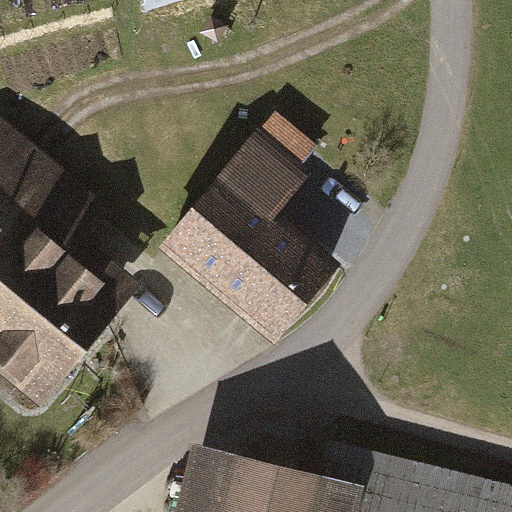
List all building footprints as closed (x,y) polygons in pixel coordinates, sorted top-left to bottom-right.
[(138,0),(144,19),(203,0),(138,0)] [(108,11),(0,37),(0,74),(6,98),(123,70),(108,11)] [(0,366),(44,405),(149,286),(91,236),(112,211),(4,117),(0,121),(0,366)] [(166,245),(281,343),(350,262),(295,215),(322,184),(262,133),(166,245)] [(511,511),(511,486),(330,443),(324,466),(204,438),(186,511),(511,511)]
